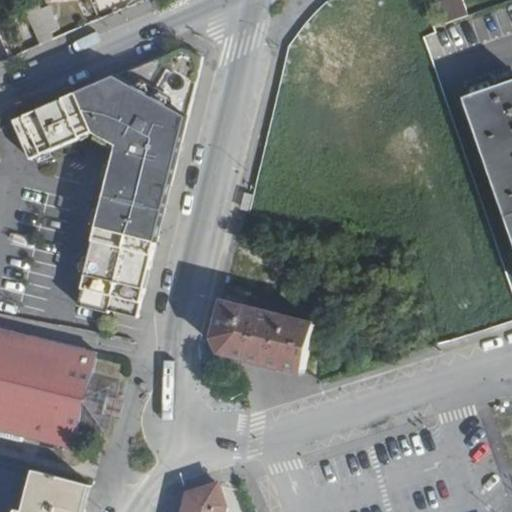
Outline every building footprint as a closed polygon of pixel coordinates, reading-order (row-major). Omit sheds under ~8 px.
[(23,0),(43,46),(56,40),(38,0),(23,0)] [(437,0),(443,20),(465,14),(461,0),(437,0)] [(0,64),(13,59),(2,34),(0,34),(0,64)] [(180,153),(203,59),(183,49),(12,124),(29,162),(72,144),(69,138),(89,129),(119,140),(117,147),(78,303),(109,311),(109,309),(139,316),(167,203),(180,153)] [(511,81),(467,97),(511,228),(511,81)] [(69,138),(72,144),(92,135),(117,147),(119,140),(89,129),(69,138)] [(228,301),(218,341),(223,353),(307,373),(319,325),(278,314),(228,301)] [(0,435),(23,442),(25,435),(75,449),(80,429),(94,374),(99,354),(88,351),(88,348),(35,334),(34,337),(0,328),(0,435)] [(94,374),(80,429),(106,436),(121,381),(94,374)] [(23,511),(81,511),(92,484),(92,483),(35,469),(25,510),(23,511)] [(189,494),(184,511),(224,511),(229,508),(220,483),(189,494)]
